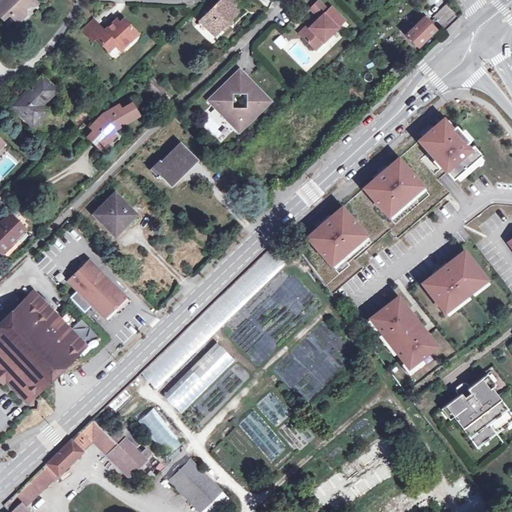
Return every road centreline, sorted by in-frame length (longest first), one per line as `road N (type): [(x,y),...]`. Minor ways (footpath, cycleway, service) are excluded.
road 1 (primary): [(0,487),(388,111)]
road 2 (unknown): [(242,511),(377,399),(395,405),(395,415),(374,448)]
road 3 (unknown): [(242,506),(139,385)]
road 4 (primary): [(478,23),(388,111)]
